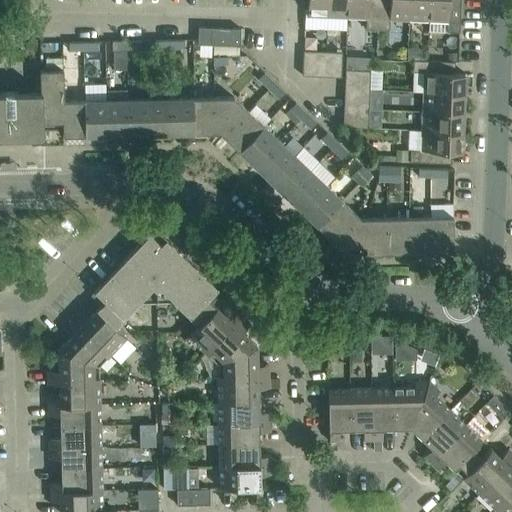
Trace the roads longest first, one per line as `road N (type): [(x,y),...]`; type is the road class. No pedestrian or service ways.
road 1 (residential): [(459,305),(490,276),(496,232),(500,0)]
road 2 (residential): [(55,0),(62,14),(254,25),(277,0)]
road 3 (residential): [(297,277),(227,221),(167,191),(114,187)]
road 4 (residential): [(14,511),(15,313)]
road 5 (residential): [(302,470),(297,277)]
road 6 (residential): [(114,187),(110,218),(88,259),(15,313)]
road 7 (residential): [(459,305),(297,277)]
road 8 (residential): [(412,511),(413,480),(391,462),(302,470)]
